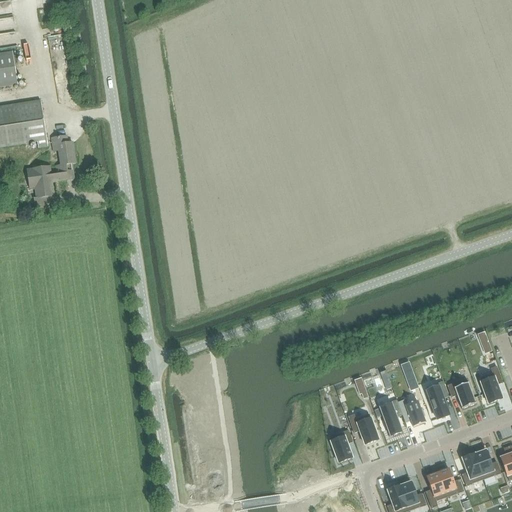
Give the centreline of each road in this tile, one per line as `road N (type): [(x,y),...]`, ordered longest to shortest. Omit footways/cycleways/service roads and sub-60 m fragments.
road 1 (unclassified): [(152,363),(511,235)]
road 2 (unclassified): [(152,363),(97,0)]
road 3 (residential): [(511,417),(360,471)]
road 4 (unclassified): [(174,511),(152,363)]
